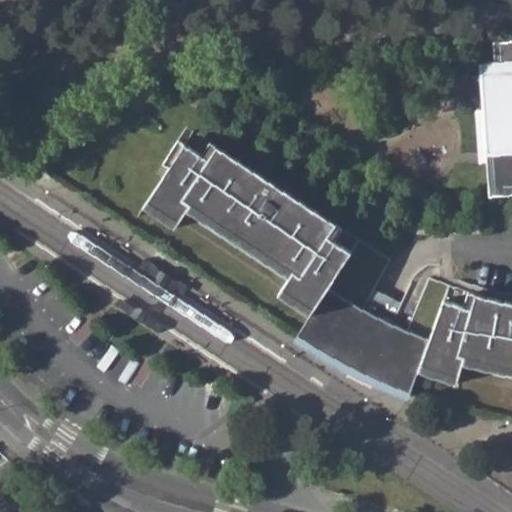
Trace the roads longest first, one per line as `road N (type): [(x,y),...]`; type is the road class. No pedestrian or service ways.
road 1 (residential): [(276,511),(137,471),(0,387)]
road 2 (residential): [(0,405),(58,460),(171,511)]
